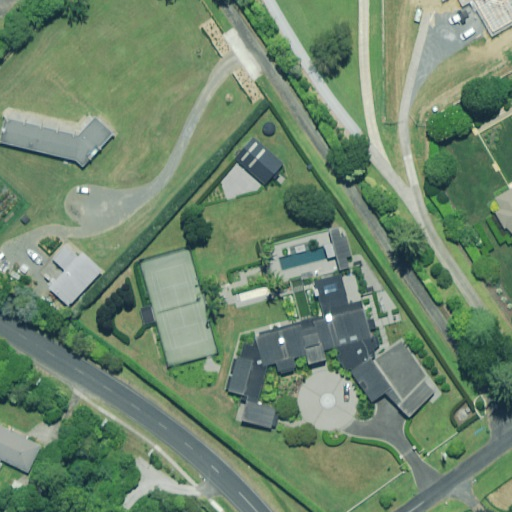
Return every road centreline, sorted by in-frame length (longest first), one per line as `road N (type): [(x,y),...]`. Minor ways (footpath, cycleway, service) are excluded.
road 1 (residential): [(223,0),(511,432)]
road 2 (tertiary): [(257,511),(186,443),(0,322)]
road 3 (unclassified): [(511,437),(410,511)]
